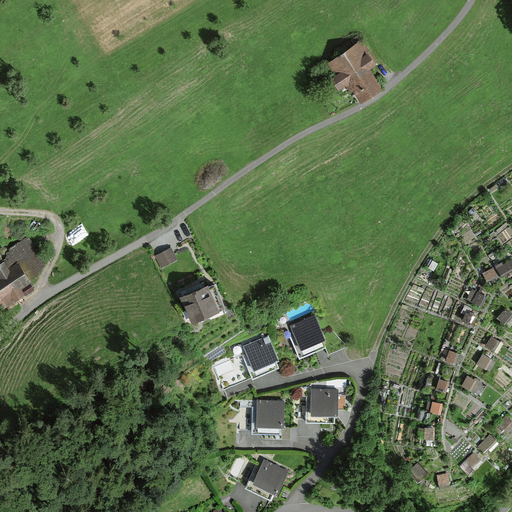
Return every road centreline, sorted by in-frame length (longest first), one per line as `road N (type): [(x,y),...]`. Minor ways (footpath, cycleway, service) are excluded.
road 1 (unclassified): [(472,0),(384,91),(285,143),(181,216),(42,296),(0,333)]
road 2 (residential): [(290,509),(345,436),(366,365),(256,387)]
road 3 (track): [(511,166),(443,225),(366,365)]
road 4 (track): [(0,452),(2,387),(31,304)]
road 5 (track): [(0,211),(37,212),(57,229),(58,249),(31,304)]
